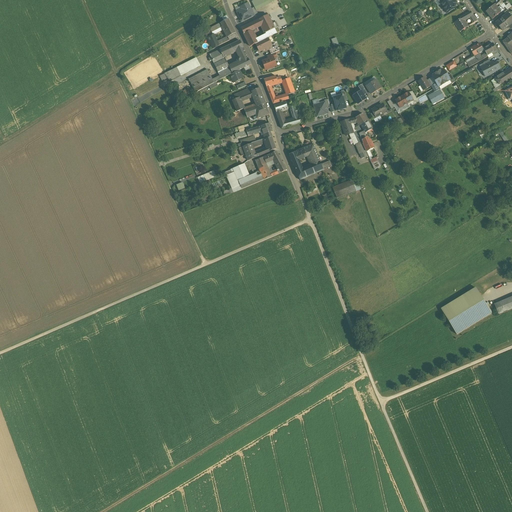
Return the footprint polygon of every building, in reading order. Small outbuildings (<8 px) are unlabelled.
[(255,8),(251,9),(254,15),(258,14),(256,10),(271,3),(269,0),(255,0),(252,2),(253,4),(255,2),(257,6),(255,8)] [(447,0),(441,4),(442,4),(443,7),(442,8),(443,10),(445,10),(447,13),(456,8),(454,5),(456,4),(453,0),(452,1),(450,0),(447,0)] [(248,3),(236,10),(242,22),(254,15),(251,9),(248,3)] [(494,5),(486,12),(489,16),(497,8),(495,6),(494,5)] [(497,8),(489,16),(492,19),(501,12),(500,11),(497,8)] [(274,12),(268,16),(272,24),(278,21),(274,12)] [(470,12),(461,18),(461,17),(461,18),(463,21),(464,20),(469,17),(473,15),(470,12)] [(507,15),(496,23),(498,26),(498,28),(500,29),(500,28),(502,31),(509,26),(511,23),(511,19),(511,18),(509,18),(508,19),(506,16),(507,15)] [(268,16),(259,20),(262,26),(266,34),(268,38),(277,34),(274,29),(272,24),(268,16)] [(461,18),(454,23),(460,31),(467,27),(463,21),(461,18)] [(228,19),(220,23),(222,27),(223,29),(226,33),(233,29),(228,19)] [(259,20),(249,25),(252,31),(262,26),(259,20)] [(278,21),(272,24),(274,29),(281,26),(278,21)] [(220,23),(210,29),(212,33),(218,29),(222,27),(220,23)] [(249,25),(241,29),(244,35),(252,31),(249,25)] [(210,29),(203,32),(206,38),(213,35),(212,33),(210,29)] [(254,35),(246,38),(250,47),(256,44),(268,38),(266,34),(256,39),(254,35)] [(213,35),(206,38),(212,49),(218,46),(217,42),(213,35)] [(511,48),(510,46),(511,45),(511,43),(507,37),(508,38),(502,42),(511,54),(511,53),(511,48)] [(268,38),(256,44),(259,52),(266,49),(267,51),(269,50),(271,49),(270,47),(271,46),(268,38)] [(240,41),(230,46),(233,53),(236,51),(240,50),(243,49),(240,41)] [(479,43),(470,49),(471,50),(471,51),(472,51),(475,56),(479,53),(484,51),(483,49),(479,43)] [(493,43),(483,49),(484,51),(484,50),(487,56),(491,53),(496,50),(497,50),(493,43)] [(275,44),(271,46),(270,47),(271,49),(269,50),(271,55),(275,53),(279,52),(275,44)] [(230,46),(220,50),(223,57),(233,53),(230,46)] [(240,50),(236,51),(239,58),(237,59),(237,60),(238,62),(240,61),(241,61),(244,59),(241,54),(245,53),(243,49),(240,50)] [(220,50),(210,55),(214,65),(215,65),(225,60),(223,57),(220,50)] [(251,65),(245,53),(241,54),(244,59),(241,61),(240,61),(238,62),(241,69),(243,68),(249,66),(251,65)] [(475,56),(465,62),(469,68),(482,60),(480,57),(481,57),(479,53),(475,56)] [(196,58),(177,68),(181,76),(200,67),(196,58)] [(268,59),(263,62),(266,70),(276,66),(273,59),(273,58),(268,59)] [(225,60),(215,65),(218,72),(227,67),(228,67),(225,60)] [(454,60),(445,66),(449,71),(458,66),(454,60)] [(238,62),(232,65),(236,72),(239,71),(241,69),(238,62)] [(485,66),(483,67),(485,71),(483,72),(485,76),(489,74),(489,73),(496,70),(494,65),(493,64),(491,65),(490,63),(485,66)] [(228,67),(227,67),(218,72),(220,76),(221,79),(230,75),(236,72),(232,65),(228,67)] [(503,73),(494,78),(495,79),(498,83),(497,83),(498,84),(499,85),(511,76),(511,67),(511,68),(511,67),(503,73)] [(177,68),(165,74),(169,82),(181,76),(177,68)] [(207,70),(189,80),(195,93),(209,86),(214,83),(212,80),(211,77),(207,70)] [(444,70),(442,70),(440,71),(437,72),(444,84),(447,82),(449,80),(450,80),(447,76),(448,76),(444,70)] [(236,72),(230,75),(232,80),(233,79),(235,82),(237,82),(238,82),(239,82),(240,80),(243,78),(239,71),(236,72)] [(444,84),(437,72),(435,74),(433,75),(432,77),(436,83),(438,87),(439,87),(441,85),(442,85),(444,84)] [(276,76),(264,80),(266,87),(267,90),(271,89),(270,86),(278,83),(282,82),(280,78),(280,77),(276,79),(276,76)] [(425,78),(418,82),(421,86),(423,90),(430,87),(426,81),(425,78)] [(289,79),(282,82),(287,95),(294,93),(289,79)] [(366,86),(367,89),(371,95),(381,89),(376,80),(366,86)] [(361,85),(358,87),(361,91),(364,95),(367,94),(365,90),(361,85)] [(252,92),(253,96),(256,103),(264,99),(263,99),(260,89),(260,88),(252,92)] [(251,89),(234,96),(236,99),(239,98),(241,101),(253,96),(252,92),(251,89)] [(437,91),(435,93),(428,96),(433,104),(444,98),(439,90),(437,91)] [(361,91),(353,96),(358,104),(366,99),(364,95),(361,91)] [(412,92),(409,93),(413,100),(407,104),(410,108),(419,102),(412,92)] [(409,93),(403,96),(407,104),(413,100),(409,93)] [(337,97),(333,98),(335,105),(337,111),(346,109),(344,101),(342,95),(337,97)] [(403,96),(395,101),(396,102),(400,109),(407,104),(403,96)] [(236,99),(232,101),(237,112),(244,109),(241,101),(239,98),(236,99)] [(285,102),(274,106),(273,106),(280,123),(285,122),(281,113),(281,111),(285,110),(288,109),(287,107),(285,102)] [(325,102),(314,105),(317,117),(328,114),(327,109),(325,102)] [(396,102),(393,105),(398,114),(410,108),(407,104),(400,109),(396,102)] [(257,106),(253,108),(253,109),(255,114),(257,119),(262,118),(262,119),(264,118),(263,117),(269,115),(265,104),(266,104),(265,103),(257,106)] [(378,107),(377,107),(375,108),(372,110),(373,113),(376,118),(387,112),(385,107),(383,108),(382,105),(378,107)] [(295,106),(290,108),(294,118),(299,116),(295,106)] [(253,109),(245,112),(247,118),(255,114),(253,109)] [(363,114),(356,118),(358,122),(359,124),(360,125),(367,121),(363,115),(363,114)] [(285,122),(280,123),(282,129),(302,123),(300,118),(285,122)] [(350,119),(341,123),(346,136),(349,135),(353,133),(350,124),(352,124),(350,119)] [(367,121),(360,125),(364,132),(365,133),(366,133),(367,133),(369,131),(372,129),(371,127),(370,127),(367,121)] [(270,124),(261,127),(263,131),(264,135),(270,133),(272,132),(270,124)] [(353,133),(349,135),(354,145),(359,143),(356,136),(354,132),(356,131),(354,128),(353,127),(352,124),(350,124),(353,133)] [(359,124),(353,127),(354,128),(356,131),(354,132),(356,136),(359,134),(362,132),(359,126),(360,126),(360,125),(359,124)] [(261,127),(246,131),(248,135),(251,135),(260,132),(263,131),(261,127)] [(362,132),(359,134),(362,142),(363,144),(369,141),(367,138),(364,140),(363,136),(367,134),(367,133),(366,133),(365,133),(364,132),(362,132)] [(509,142),(503,133),(500,135),(506,144),(509,142)] [(272,137),(265,140),(265,139),(264,140),(265,143),(267,147),(268,147),(274,145),(272,137)] [(249,138),(240,141),(241,144),(242,147),(244,147),(251,144),(249,138)] [(363,144),(366,152),(374,148),(370,140),(369,141),(363,144)] [(255,154),(254,151),(252,147),(251,144),(244,147),(247,154),(249,160),(258,157),(267,153),(270,152),(268,148),(265,150),(257,153),(255,154)] [(360,145),(356,147),(359,154),(366,152),(363,144),(360,145)] [(313,145),(303,149),(306,157),(308,156),(312,165),(320,162),(313,145)] [(303,149),(289,155),(294,166),(298,164),(297,161),(298,160),(306,157),(303,149)] [(280,159),(276,152),(263,157),(266,164),(273,161),(275,160),(276,161),(280,159)] [(263,157),(255,161),(258,167),(259,170),(261,175),(264,180),(272,177),(270,173),(268,167),(266,164),(263,157)] [(285,167),(283,164),(280,159),(276,161),(275,160),(273,161),(276,165),(277,164),(278,166),(280,169),(281,173),(287,171),(285,167)] [(320,162),(312,165),(302,170),(301,170),(299,167),(295,169),(300,180),(323,170),(320,162)] [(329,162),(321,165),(320,162),(323,170),(331,167),(329,162)] [(244,164),(233,169),(236,177),(237,177),(247,172),(244,164)] [(231,170),(221,175),(224,180),(227,179),(228,180),(234,178),(231,170)] [(214,171),(197,178),(200,183),(216,176),(214,171)] [(247,172),(237,177),(238,181),(249,176),(247,172)] [(256,174),(249,177),(252,185),(264,180),(261,175),(258,176),(256,174)] [(331,174),(326,176),(331,187),(335,185),(331,174)] [(249,176),(238,181),(242,189),(252,185),(249,177),(249,176)] [(238,181),(231,186),(234,193),(242,189),(238,181)] [(352,181),(333,189),(336,198),(355,191),(352,181)] [(177,184),(179,190),(185,188),(183,182),(177,184)] [(328,193),(322,196),(327,203),(332,199),(328,193)] [(491,314),(475,288),(441,309),(457,335),(491,314)] [(511,296),(494,305),(498,314),(511,308),(511,296)]
